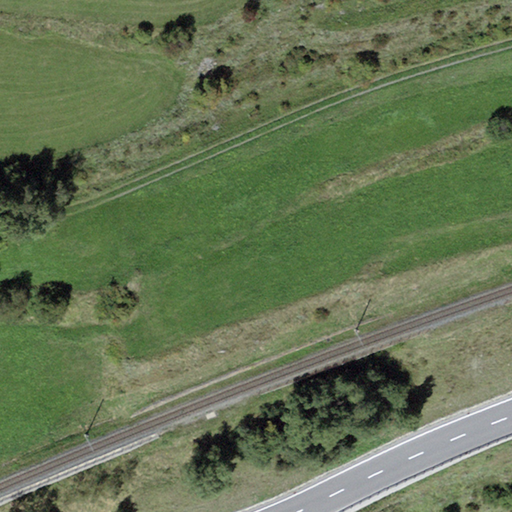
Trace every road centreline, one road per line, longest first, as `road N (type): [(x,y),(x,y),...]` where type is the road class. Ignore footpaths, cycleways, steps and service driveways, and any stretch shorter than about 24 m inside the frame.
road 1 (track): [(0,218),(70,203),(321,101),(511,41)]
road 2 (primary): [(511,415),(297,511)]
